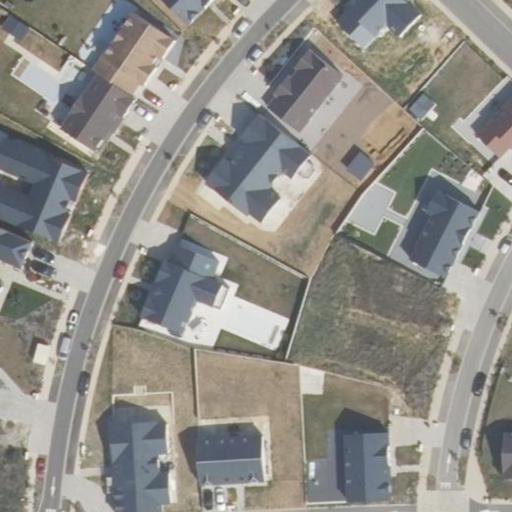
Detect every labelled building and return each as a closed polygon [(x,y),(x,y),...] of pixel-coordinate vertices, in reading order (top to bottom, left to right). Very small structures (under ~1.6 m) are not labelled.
[(164,0),(190,25),(215,0),(164,0)] [(350,11),(338,23),(364,48),(389,23),(403,36),(422,16),(408,3),(410,0),(353,0),(346,8),(350,11)] [(96,74),(100,76),(132,97),(141,84),(146,87),(175,41),(133,14),(104,60),(105,60),(96,74)] [(281,97),(271,109),(300,130),(342,74),(311,51),(277,94),(281,97)] [(100,76),(84,101),(82,100),(70,117),(73,119),(64,132),(98,154),(112,132),(116,135),(138,100),(132,97),(100,76)] [(511,148),(511,100),(478,136),(501,158),(511,148)] [(312,155),(261,115),(243,138),(249,143),(232,164),(226,159),(207,182),(248,215),(251,211),(263,221),(283,196),(271,186),(284,171),(294,179),(297,175),(304,180),(311,178),(315,172),(316,165),(309,159),(312,155)] [(0,185),(0,217),(63,244),(73,217),(69,215),(75,201),(80,203),(91,175),(5,140),(0,151),(0,168),(34,182),(28,196),(0,185)] [(429,254),(465,272),(498,207),(457,185),(446,206),(452,209),(429,254)] [(0,296),(4,286),(0,284),(0,261),(20,269),(30,244),(0,232),(0,296)] [(214,259),(171,245),(165,264),(160,263),(153,284),(155,284),(150,300),(148,300),(141,321),(184,335),(195,299),(219,307),(226,284),(207,278),(214,259)] [(389,433),(347,435),(349,502),(391,501),(390,479),(388,479),(387,467),(391,468),(389,433)] [(264,437),(199,441),(202,486),(267,482),(264,437)]
